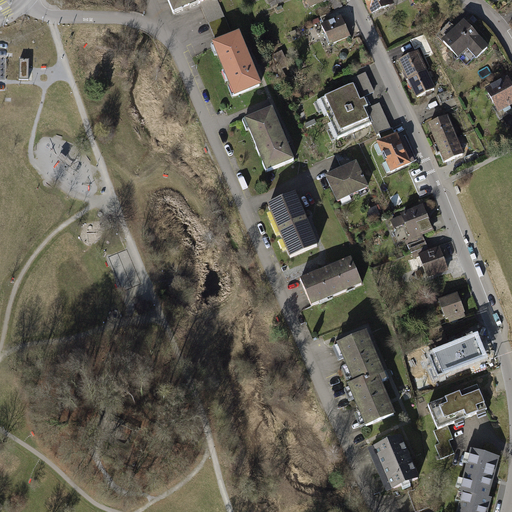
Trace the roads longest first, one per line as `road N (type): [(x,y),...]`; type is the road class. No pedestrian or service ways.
road 1 (residential): [(26,0),(54,16),(137,21),(177,47),(378,511)]
road 2 (track): [(49,15),(195,395),(230,511)]
road 3 (residential): [(352,0),(437,186),(511,386)]
